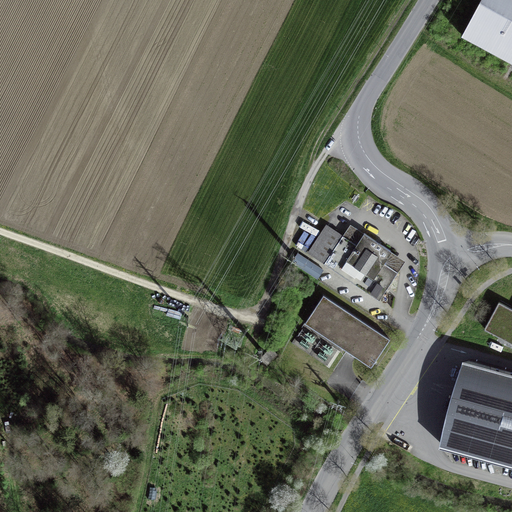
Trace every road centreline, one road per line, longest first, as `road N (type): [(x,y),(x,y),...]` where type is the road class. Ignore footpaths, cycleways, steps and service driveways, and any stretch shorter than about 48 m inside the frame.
road 1 (track): [(349,124),(305,183),(265,305),(239,316),(0,228)]
road 2 (residential): [(420,0),(360,96),(348,138),(362,169),(425,217),(437,252)]
road 3 (residential): [(437,252),(420,339),(320,511)]
